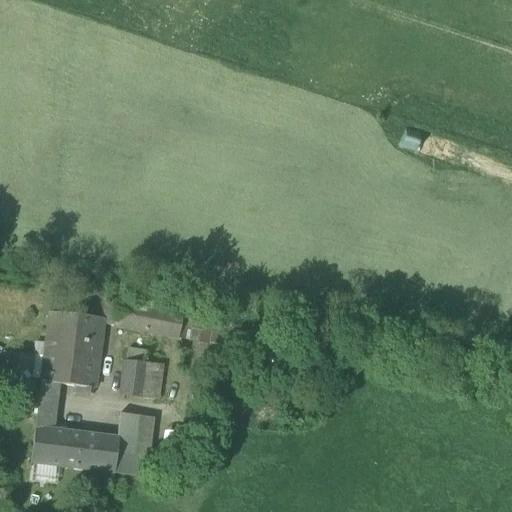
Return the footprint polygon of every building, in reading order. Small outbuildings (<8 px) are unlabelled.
[(115,326),(178,339),(182,319),(105,304),(102,321),(103,321),(103,327),(114,329),(115,326)] [(40,383),(40,384),(60,387),(74,389),(90,391),(94,391),(103,327),(103,321),(102,321),(49,315),(40,383)] [(212,325),(182,319),(178,339),(208,345),(212,325)] [(213,321),(212,325),(208,345),(235,350),(240,326),(213,321)] [(127,351),(126,363),(144,365),(145,354),(127,351)] [(139,400),(144,365),(126,363),(121,398),(139,400)] [(161,368),(144,365),(139,400),(156,402),(161,368)] [(54,432),(60,387),(40,384),(34,430),(54,432)] [(90,391),(74,389),(73,396),(89,398),(90,391)] [(116,440),(99,438),(95,474),(146,480),(153,421),(119,416),(116,440)] [(30,466),(95,474),(99,438),(54,432),(34,430),(30,466)]
